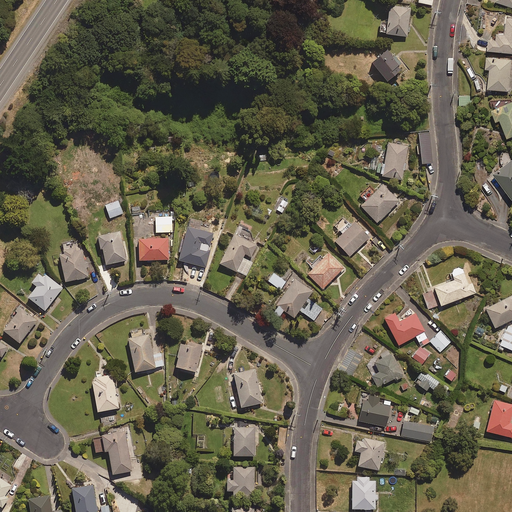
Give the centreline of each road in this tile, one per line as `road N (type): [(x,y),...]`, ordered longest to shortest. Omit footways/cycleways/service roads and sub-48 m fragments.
road 1 (residential): [(7,410),(70,327),(118,292),(175,289),(224,307),(312,362)]
road 2 (residential): [(445,0),(437,70),(444,218)]
road 3 (residential): [(444,218),(421,229),(379,272),(312,362)]
road 4 (residential): [(312,362),(299,511)]
